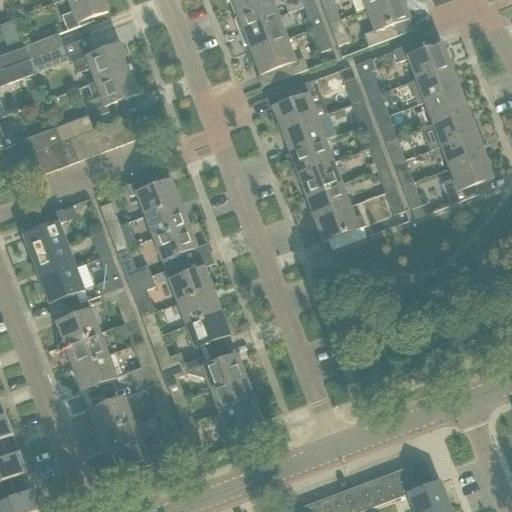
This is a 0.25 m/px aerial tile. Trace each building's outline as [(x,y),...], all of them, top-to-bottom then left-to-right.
[(85,22),(107,13),(102,0),(65,0),(71,14),(60,19),(66,33),(86,26),(85,22)] [(234,10),(262,0),(225,0),(226,2),(229,4),(232,3),(234,10)] [(237,35),(278,19),(270,0),(262,0),(234,10),(237,18),(234,19),(232,22),(237,35)] [(298,0),(302,10),(314,6),(311,0),(298,0)] [(328,26),(339,22),(331,0),(329,0),(319,4),(328,26)] [(359,0),(364,13),(397,0),(359,0)] [(372,33),(364,36),(368,49),(406,34),(401,22),(409,19),(401,0),(397,0),(364,13),(372,33)] [(311,33),(322,28),(314,6),(302,10),(311,33)] [(251,55),(287,42),(278,19),(237,35),(242,47),(245,48),(248,47),(251,55)] [(336,48),(348,44),(339,22),(328,26),(336,48)] [(319,55),(330,50),(322,28),(311,33),(319,55)] [(29,62),(63,49),(57,35),(24,48),(29,62)] [(303,60),(295,63),(287,42),(251,55),(260,77),(275,71),(279,82),(308,71),(303,60)] [(442,46),(422,54),(418,43),(392,53),(396,64),(407,60),(414,78),(415,83),(451,69),(442,46)] [(93,85),(130,71),(120,46),(71,64),(76,77),(89,72),(93,85)] [(24,48),(0,57),(0,70),(0,72),(29,62),(24,48)] [(34,75),(68,62),(63,49),(29,62),(34,75)] [(29,62),(0,72),(5,86),(34,75),(29,62)] [(423,105),(459,92),(451,69),(415,83),(423,105)] [(91,100),(85,102),(92,120),(115,111),(113,106),(120,103),(139,96),(130,71),(93,85),(86,88),(91,100)] [(368,100),(379,96),(371,74),(359,78),(368,100)] [(351,107),(362,103),(353,80),(342,84),(351,107)] [(308,98),(316,94),(312,83),(283,94),(287,105),(272,110),(281,133),(316,120),(308,98)] [(431,127),(467,113),(459,92),(423,105),(431,127)] [(376,123),(388,118),(379,96),(368,100),(376,123)] [(359,129),(370,125),(362,103),(351,107),(359,129)] [(431,127),(421,131),(430,153),(439,149),(480,134),(476,122),(473,120),(470,121),(467,113),(431,127)] [(60,145),(72,140),(83,136),(93,132),(88,117),(54,130),(60,145)] [(385,144),(396,140),(388,118),(376,123),(385,144)] [(125,146),(137,141),(128,119),(117,123),(125,146)] [(289,156),(325,142),(316,120),(281,133),(289,156)] [(114,150),(125,146),(117,123),(105,127),(114,150)] [(367,151),(379,147),(370,125),(359,129),(367,151)] [(102,154),(114,150),(105,127),(94,132),(102,154)] [(30,156),(36,153),(48,149),(60,145),(54,130),(25,141),(30,156)] [(91,158),(102,154),(94,132),(93,132),(83,136),(91,158)] [(10,133),(0,136),(0,151),(15,146),(10,133)] [(484,149),(485,147),(480,134),(439,149),(447,172),(484,157),(481,150),(484,149)] [(80,163),(91,158),(83,136),(72,140),(80,163)] [(68,167),(80,163),(72,140),(60,145),(68,167)] [(393,167),(404,162),(396,140),(385,144),(393,167)] [(297,177),(333,164),(325,142),(289,156),(297,177)] [(56,172),(68,167),(60,145),(48,149),(56,172)] [(376,173),(387,169),(379,147),(367,151),(376,173)] [(45,176),(56,172),(48,149),(36,153),(45,176)] [(31,181),(45,176),(36,153),(30,156),(23,159),(31,181)] [(476,186),(492,180),(484,157),(447,172),(450,182),(442,185),(450,207),(480,196),(476,186)] [(401,189),(413,184),(404,162),(393,167),(401,189)] [(306,199),(341,186),(333,164),(297,177),(306,199)] [(384,195),(396,191),(387,169),(376,173),(384,195)] [(171,182),(155,189),(151,178),(125,188),(129,201),(136,198),(143,218),(179,204),(171,182)] [(425,206),(422,207),(413,184),(401,189),(414,221),(428,215),(425,206)] [(314,222),(349,208),(341,186),(306,199),(314,222)] [(393,218),(404,213),(396,191),(384,195),(393,218)] [(151,240),(187,226),(179,204),(143,218),(151,240)] [(107,232),(118,227),(109,205),(99,209),(107,232)] [(361,217),(354,220),(349,208),(314,222),(323,244),(328,242),(332,252),(366,239),(362,229),(365,228),(361,217)] [(58,225),(66,222),(62,212),(35,222),(39,232),(23,238),(31,260),(66,247),(58,225)] [(196,250),(187,226),(151,240),(159,263),(160,263),(163,273),(186,265),(183,255),(196,250)] [(115,253),(126,249),(118,227),(107,232),(115,253)] [(99,260),(110,256),(101,234),(90,238),(99,260)] [(39,282),(75,269),(66,247),(31,260),(39,282)] [(100,297),(122,289),(110,256),(99,260),(108,283),(96,287),(100,297)] [(167,284),(175,306),(212,292),(204,270),(190,275),(186,265),(163,273),(167,284)] [(135,272),(124,276),(128,286),(150,278),(146,267),(135,272)] [(48,305),(83,292),(75,269),(39,282),(48,305)] [(150,278),(128,286),(132,297),(143,293),(154,289),(150,278)] [(123,325),(135,321),(122,289),(100,297),(104,308),(115,304),(123,325)] [(183,328),(221,314),(212,292),(175,306),(183,328)] [(64,347),(101,334),(92,312),(56,326),(64,347)] [(229,337),(221,314),(183,328),(193,353),(199,350),(202,358),(204,357),(200,348),(229,337)] [(149,341),(160,337),(152,315),(140,319),(149,341)] [(132,347),(143,343),(135,321),(123,325),(132,347)] [(72,370),(109,356),(101,334),(64,347),(64,348),(63,348),(61,352),(64,362),(68,363),(70,363),(72,370)] [(180,355),(168,359),(160,337),(149,341),(161,374),(183,365),(180,355)] [(133,384),(156,376),(143,343),(132,347),(140,370),(129,374),(133,384)] [(81,393),(118,379),(109,356),(72,370),(81,393)] [(183,365),(161,374),(165,384),(177,380),(187,376),(204,383),(208,394),(245,380),(237,357),(229,360),(208,368),(204,357),(202,358),(203,359),(184,366),(183,365)] [(156,413),(168,408),(156,376),(133,384),(137,395),(148,391),(156,413)] [(217,416),(254,402),(245,380),(208,394),(217,416)] [(180,390),(169,394),(174,406),(185,402),(180,390)] [(97,435),(133,421),(125,399),(89,413),(97,435)] [(182,429),(193,425),(185,402),(174,406),(182,429)] [(246,430),(262,424),(254,402),(217,416),(226,440),(221,441),(225,450),(250,440),(246,430)] [(165,435),(177,431),(168,408),(156,413),(165,435)] [(0,439),(12,435),(5,417),(0,418),(0,439)] [(105,457),(142,444),(133,421),(97,435),(105,457)] [(191,452),(201,448),(193,425),(182,429),(191,452)] [(173,457),(185,453),(177,431),(165,435),(173,457)] [(6,439),(12,437),(12,435),(0,439),(0,482),(26,473),(19,454),(13,457),(6,439)] [(142,444),(105,457),(114,480),(130,474),(134,484),(159,475),(155,464),(150,465),(147,458),(142,444)] [(421,491),(433,487),(424,463),(413,467),(421,491)] [(410,495),(421,491),(413,467),(401,471),(410,495)] [(408,496),(410,495),(401,471),(390,475),(399,499),(408,496)] [(20,477),(26,474),(26,473),(0,482),(0,511),(40,511),(41,511),(33,492),(27,494),(20,477)] [(388,504),(399,499),(390,475),(379,480),(388,504)] [(376,508),(388,504),(379,480),(368,484),(376,508)] [(365,511),(376,508),(368,484),(356,488),(365,511)] [(413,511),(436,511),(448,508),(439,484),(433,487),(421,491),(410,495),(408,496),(413,511)] [(345,511),(358,511),(351,490),(339,495),(345,511)] [(332,511),(345,511),(339,495),(328,499),(332,511)] [(332,511),(328,499),(317,503),(320,511),(332,511)] [(320,511),(317,503),(306,507),(307,511),(320,511)]
